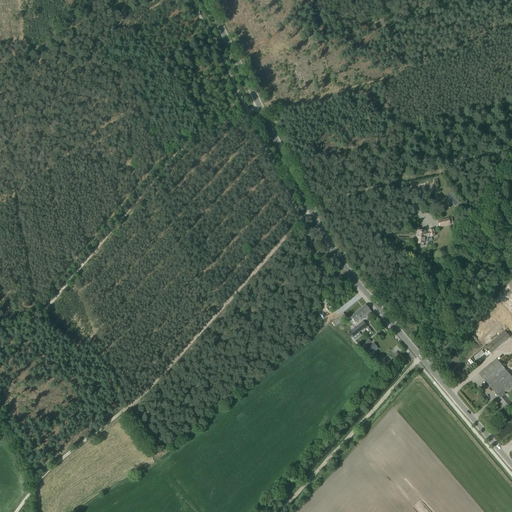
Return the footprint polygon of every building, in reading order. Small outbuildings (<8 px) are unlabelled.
[(451,192),(445,197),(457,209),(461,205),(455,198),(456,197),(451,192)] [(450,225),(450,224),(453,224),(452,218),(449,219),(438,221),(439,227),(450,225)] [(425,233),(425,231),(418,231),(418,235),(417,235),(416,239),(418,239),(417,243),(418,243),(418,246),(419,246),(423,247),(424,246),(424,244),(425,244),(425,243),(427,243),(428,242),(428,237),(430,236),(430,237),(436,236),(434,229),(430,230),(430,232),(425,233)] [(366,305),(350,317),(355,323),(360,319),(361,320),(365,318),(363,316),(370,310),(366,305)] [(332,322),(335,327),(347,318),(343,313),(332,322)] [(349,333),(353,337),(364,329),(365,329),(368,327),(363,321),(352,330),(349,333)] [(511,340),(505,332),(485,349),(493,358),(511,341),(511,340)] [(369,338),(363,344),(366,348),(372,342),(369,338)] [(374,343),(366,350),(369,353),(373,349),(375,352),(378,349),(374,343)] [(482,350),(473,358),(475,360),(484,353),(482,350)] [(483,370),(479,373),(498,395),(503,391),(503,392),(505,390),(507,391),(511,386),(511,377),(496,359),(483,370)] [(503,391),(498,395),(501,399),(498,401),(505,409),(509,406),(511,404),(511,403),(511,399),(507,394),(506,395),(503,392),(503,391)]
